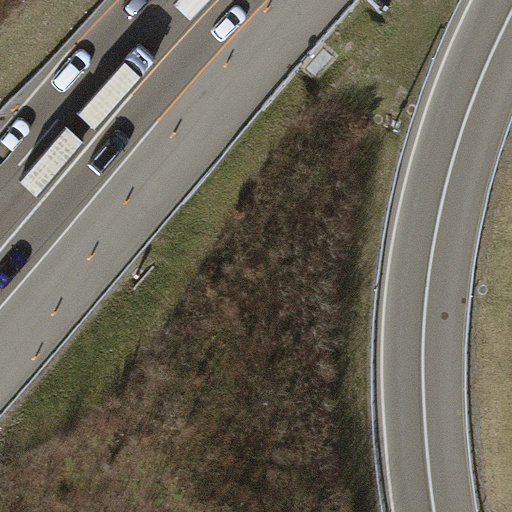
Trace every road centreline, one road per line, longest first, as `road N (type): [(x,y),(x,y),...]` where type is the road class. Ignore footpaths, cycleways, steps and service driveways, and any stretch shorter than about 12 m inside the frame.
road 1 (motorway): [(416,511),(405,391),(410,269),(435,155),(498,0)]
road 2 (motorway): [(0,222),(194,0)]
